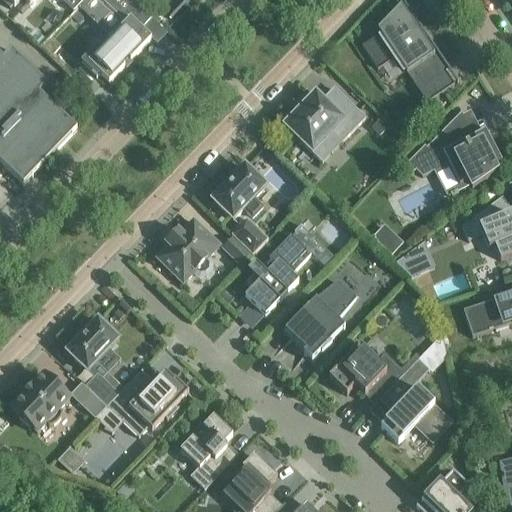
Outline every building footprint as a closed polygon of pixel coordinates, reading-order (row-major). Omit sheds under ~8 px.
[(0,0),(10,10),(13,7),(14,8),(21,0),(23,0),(30,6),(36,0),(59,0),(63,4),(66,0),(73,0),(79,6),(72,13),(73,14),(79,8),(86,0),(0,0)] [(152,41),(142,32),(153,20),(131,0),(99,0),(123,23),(107,39),(109,42),(99,52),(96,49),(81,65),(97,80),(100,76),(109,85),(125,69),(123,67),(129,61),(131,63),(152,41)] [(401,8),(392,18),(377,32),(380,36),(362,49),(378,72),(396,60),(407,76),(411,73),(422,90),(445,74),(449,71),(421,30),(420,31),(422,33),(419,35),(405,14),(401,8)] [(0,165),(23,187),(77,131),(39,95),(46,88),(47,89),(48,88),(10,52),(9,53),(10,54),(3,61),(0,57),(0,165)] [(322,165),(365,120),(354,110),(342,122),(315,97),(285,129),(322,165)] [(461,114),(461,115),(410,167),(421,179),(447,166),(459,188),(468,183),(472,190),(496,174),(493,170),(502,165),(485,133),(474,139),(461,114)] [(380,122),(371,130),(379,139),(388,130),(380,122)] [(248,173),(245,170),(213,203),(233,222),(244,211),(253,219),(263,209),(254,200),(265,189),(256,181),(258,179),(250,171),(248,173)] [(483,238),(488,251),(494,249),(500,263),(511,257),(511,221),(503,199),(461,229),(468,244),(483,238)] [(234,240),(233,240),(251,257),(252,258),(268,241),(247,221),(231,237),(234,240)] [(207,261),(219,249),(193,224),(182,235),(178,231),(164,247),(168,250),(157,261),(183,286),(195,273),(200,276),(205,275),(209,271),(210,266),(207,261)] [(380,245),(390,255),(400,245),(389,235),(380,245)] [(311,257),(291,237),(269,260),(276,267),(267,277),(258,268),(251,277),(259,285),(245,300),(265,319),(298,284),(291,278),(311,257)] [(233,240),(223,251),(240,267),(251,257),(233,240)] [(396,265),(411,279),(435,268),(424,245),(396,265)] [(283,337),(312,365),(345,330),(338,323),(357,299),(337,283),(315,303),(283,337)] [(217,297),(227,307),(233,301),(223,291),(217,297)] [(511,326),(511,296),(463,313),(472,340),(511,326)] [(121,362),(110,351),(118,343),(109,334),(111,332),(102,324),(100,325),(98,323),(67,355),(88,374),(96,366),(107,376),(121,362)] [(375,408),(383,399),(403,377),(383,358),(378,364),(360,347),(329,380),(347,397),(355,389),(375,408)] [(403,377),(383,399),(397,413),(380,430),(398,446),(418,425),(435,442),(450,427),(445,422),(446,421),(441,416),(439,417),(432,410),(434,408),(417,391),(415,393),(412,390),(429,373),(418,362),(403,377)] [(166,422),(167,423),(179,411),(178,410),(177,411),(175,409),(188,395),(175,382),(174,383),(165,374),(149,391),(136,379),(119,397),(107,410),(139,440),(148,430),(152,433),(165,419),(167,421),(166,422)] [(85,389),(106,410),(107,410),(119,397),(98,376),(85,389)] [(59,412),(69,402),(45,378),(33,390),(32,389),(23,399),(24,400),(12,412),(37,436),(47,425),(49,427),(49,428),(51,428),(54,427),(56,425),(58,424),(60,422),(61,419),(62,417),(62,414),(61,414),(59,412)] [(106,410),(85,389),(82,386),(71,397),(95,421),(106,410)] [(223,447),(233,437),(213,419),(204,429),(201,426),(189,438),(192,441),(180,454),(198,471),(190,479),(204,493),(212,485),(216,480),(236,459),(223,447)] [(57,463),(73,478),(86,465),(70,450),(57,463)] [(278,511),(282,508),(269,496),(270,495),(266,491),(277,480),(254,458),(242,470),(246,474),(225,497),(238,509),(234,511),(278,511)] [(443,486),(440,483),(421,503),(430,511),(429,511),(470,511),(459,501),(468,491),(453,476),(443,486)] [(217,490),(221,485),(216,480),(212,485),(217,490)] [(124,500),(134,490),(126,483),(117,493),(124,500)]
